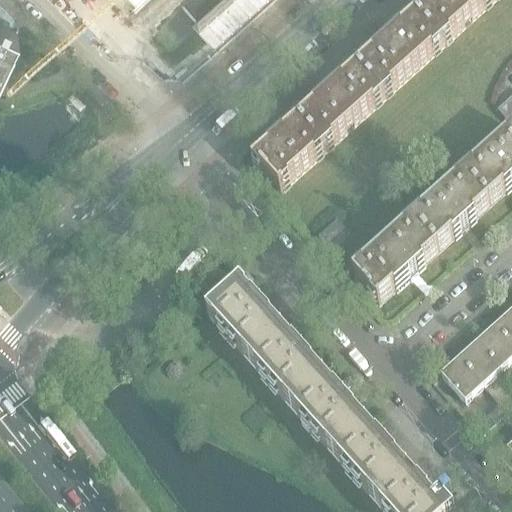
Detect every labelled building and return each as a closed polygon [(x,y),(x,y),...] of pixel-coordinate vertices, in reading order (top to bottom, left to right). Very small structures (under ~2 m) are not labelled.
[(134,0),(149,15),(164,0),(134,0)] [(443,50),(485,12),(494,4),(490,0),(440,0),(438,2),(439,3),(417,22),(443,50)] [(10,42),(15,33),(17,34),(17,33),(4,26),(9,18),(3,15),(5,10),(0,4),(0,67),(12,43),(10,42)] [(384,103),(434,58),(443,50),(417,22),(396,41),(391,45),(387,48),(387,49),(359,75),(384,103)] [(325,156),(375,111),(384,103),(359,75),(330,101),(329,100),(321,107),(320,108),(321,109),(300,128),(325,156)] [(507,124),(511,119),(511,101),(498,114),(507,124)] [(281,196),(316,164),(325,156),(300,128),(279,147),(278,146),(277,147),(269,154),(270,155),(253,169),(254,171),(256,169),(269,184),(269,183),(281,196)] [(511,138),(464,181),(490,210),(511,190),(511,138)] [(469,228),(490,210),(464,181),(414,227),(439,255),(460,236),(461,237),(470,229),(469,228)] [(331,256),(350,238),(338,225),(319,242),(331,256)] [(418,274),(439,255),(414,227),(354,280),(365,293),(378,308),(379,309),(409,282),(409,283),(410,282),(418,275),(418,274)] [(157,273),(150,267),(140,277),(147,284),(157,273)] [(430,499),(346,405),(253,301),(256,298),(242,281),(234,288),(237,292),(207,319),(380,511),(459,511),(461,511),(452,501),(447,495),(441,501),(435,494),(430,499)] [(511,317),(497,332),(511,348),(511,317)] [(511,365),(511,348),(497,332),(478,348),(502,374),(511,365)] [(502,374),(478,348),(461,364),(485,390),(502,374)] [(485,390),(461,364),(442,380),(466,407),(485,390)] [(496,427),(507,416),(499,408),(487,418),(496,427)]
